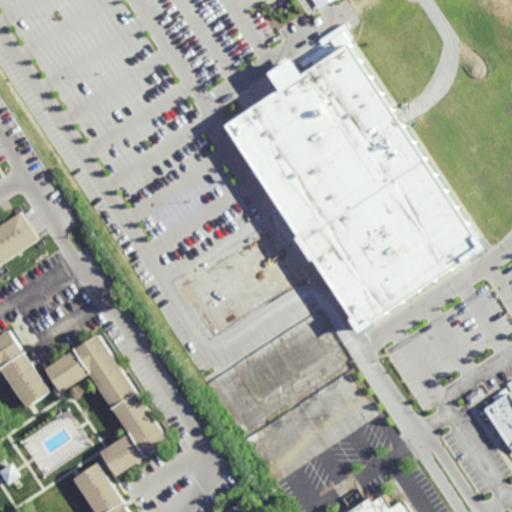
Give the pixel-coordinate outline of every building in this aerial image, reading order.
[(345,44),(481,247),(355,327),(222,127),(345,44)] [(0,271),(45,245),(29,217),(0,233),(0,271)] [(29,408),(53,394),(17,332),(0,341),(0,375),(7,371),(29,408)] [(49,367),(65,393),(97,374),(146,458),(171,443),(107,334),(49,367)] [(511,363),(511,442),(475,388),(511,363)] [(120,477),(148,459),(133,434),(104,451),(120,477)] [(9,485),(23,477),(15,463),(1,471),(9,485)] [(132,511),(104,463),(78,478),(98,511),(132,511)] [(346,511),(368,497),(372,503),(380,497),(388,509),(400,501),(407,511),(346,511)]
